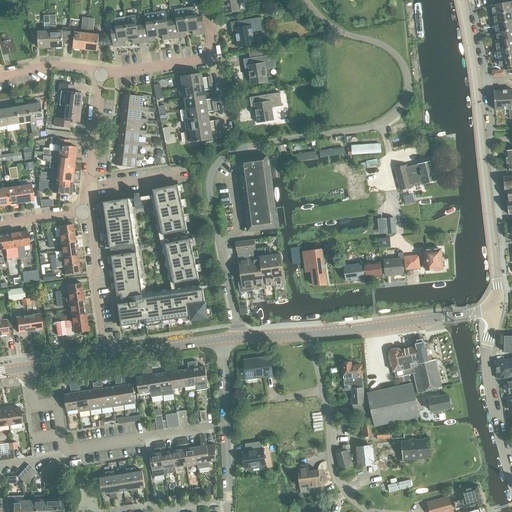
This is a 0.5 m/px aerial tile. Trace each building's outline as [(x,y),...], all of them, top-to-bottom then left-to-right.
[(239,0),(218,0),(219,1),(222,1),(224,14),(241,11),(239,0)] [(511,2),(491,6),(493,15),(511,11),(511,2)] [(195,7),(185,8),(189,31),(193,30),(193,35),(204,34),(205,34),(203,20),(202,17),(197,17),(195,7)] [(177,20),(172,21),(174,38),(185,37),(184,32),(189,31),(185,8),(175,9),(177,20)] [(165,11),(155,12),(158,35),(163,35),(163,40),(174,38),(172,21),(167,22),(165,11)] [(511,20),(511,11),(493,15),(494,24),(511,20)] [(147,25),(142,25),(144,42),(155,41),(154,36),(158,35),(155,12),(145,14),(147,25)] [(63,41),(68,42),(69,28),(62,27),(62,30),(55,30),(55,28),(55,15),(49,15),(50,28),(51,47),(63,47),(63,41)] [(135,15),(125,16),(128,40),(133,39),(133,44),(144,42),(142,25),(137,26),(135,15)] [(112,29),(106,30),(108,46),(114,46),(114,47),(125,45),(124,40),(128,40),(125,16),(115,18),(117,29),(113,29),(112,29)] [(76,29),(69,28),(68,42),(74,42),(73,48),(85,49),(89,18),(83,17),(82,33),(75,32),(76,29)] [(253,32),(263,30),(261,17),(230,22),(233,35),(236,34),(238,47),(255,45),(253,32)] [(93,34),(94,18),(89,18),(85,49),(97,51),(99,35),(93,34)] [(496,33),(511,29),(511,20),(494,24),(496,33)] [(0,30),(0,41),(2,53),(15,51),(11,28),(0,30)] [(38,48),(51,47),(50,28),(45,29),(45,31),(38,31),(38,28),(32,28),(32,40),(38,40),(38,48)] [(511,29),(496,33),(497,41),(511,38),(511,29)] [(497,50),(511,47),(511,38),(497,41),(495,41),(497,50)] [(511,57),(511,47),(497,50),(498,60),(511,57)] [(266,69),(276,68),(274,54),(244,59),(246,72),(249,72),(251,85),(268,82),(266,69)] [(500,68),(511,66),(511,57),(498,60),(500,68)] [(181,76),(183,87),(212,83),(211,76),(202,78),(201,73),(181,76)] [(213,89),(212,83),(183,87),(185,98),(205,95),(204,90),(213,89)] [(59,84),(58,91),(61,92),(59,105),(65,106),(80,107),(82,93),(73,92),(74,86),(59,84)] [(511,89),(493,91),(495,110),(509,109),(509,119),(511,118),(511,89)] [(272,107),(282,106),(280,92),(250,97),(252,110),(255,110),(257,123),(274,120),(272,107)] [(124,94),(123,106),(142,109),(142,106),(143,99),(150,100),(151,96),(151,95),(143,95),(143,96),(124,94)] [(206,100),(205,95),(185,98),(187,109),(216,104),(215,98),(206,100)] [(30,121),(29,121),(31,131),(32,137),(39,135),(37,130),(36,130),(34,120),(42,119),(39,102),(27,105),(30,121)] [(187,109),(181,110),(183,121),(185,121),(209,117),(208,112),(217,111),(216,104),(187,109)] [(18,123),(29,121),(30,121),(27,105),(15,107),(18,123)] [(78,121),(80,107),(65,106),(64,119),(55,118),(55,125),(69,127),(70,120),(78,121)] [(123,106),(122,118),(141,120),(141,118),(142,111),(149,111),(149,107),(142,106),(142,109),(123,106)] [(15,107),(3,109),(6,125),(18,123),(15,107)] [(185,121),(187,132),(220,126),(219,120),(209,121),(209,117),(185,121)] [(122,118),(121,130),(140,132),(140,130),(141,122),(148,123),(148,121),(148,119),(141,118),(141,120),(122,118)] [(211,134),(221,132),(220,126),(187,132),(185,132),(186,143),(212,139),(211,134)] [(121,130),(119,142),(138,144),(139,142),(139,134),(146,135),(147,133),(147,131),(140,130),(140,132),(121,130)] [(44,148),(43,155),(74,159),(76,146),(68,146),(69,140),(58,139),(58,144),(60,145),(59,152),(49,150),(49,148),(44,148)] [(119,142),(118,153),(137,155),(137,153),(138,146),(145,147),(145,145),(146,142),(139,142),(138,144),(119,142)] [(352,145),(352,155),(381,153),(381,143),(352,145)] [(319,156),(345,152),(344,146),(319,149),(319,156)] [(315,150),(291,154),(292,161),(317,157),(315,150)] [(20,152),(11,153),(12,159),(12,161),(22,160),(20,152)] [(118,153),(117,165),(136,167),(137,158),(144,158),(144,156),(144,154),(137,153),(137,155),(118,153)] [(58,163),(57,169),(73,170),(74,159),(43,155),(42,161),(58,163)] [(289,171),(287,155),(281,156),(282,171),(289,171)] [(248,230),(261,228),(276,226),(267,156),(239,160),(248,230)] [(378,165),(377,159),(366,161),(367,168),(378,165)] [(406,165),(395,168),(401,191),(412,189),(412,187),(437,180),(432,161),(418,164),(418,165),(412,166),(407,168),(406,165)] [(16,167),(8,168),(10,179),(18,178),(16,167)] [(72,182),(73,170),(57,169),(56,181),(72,182)] [(505,191),(507,191),(508,200),(507,200),(508,214),(511,214),(511,175),(503,176),(505,191)] [(54,193),(70,195),(72,182),(56,181),(54,193)] [(33,200),(31,184),(19,186),(21,202),(33,200)] [(187,230),(181,200),(178,184),(162,188),(153,189),(163,235),(172,233),(187,230)] [(9,204),(21,202),(19,186),(7,188),(9,204)] [(7,188),(0,189),(0,205),(9,204),(7,188)] [(405,194),(407,203),(413,202),(411,193),(405,194)] [(143,298),(128,194),(99,198),(106,248),(110,248),(117,296),(121,296),(122,303),(118,304),(121,326),(140,323),(140,321),(145,320),(146,327),(190,321),(208,318),(206,302),(205,302),(203,289),(184,292),(143,298)] [(387,233),(389,233),(396,233),(395,217),(385,218),(387,233)] [(72,224),(58,226),(60,238),(74,236),(72,224)] [(27,231),(15,233),(17,246),(16,247),(17,254),(18,254),(19,257),(19,259),(25,258),(23,246),(29,245),(27,231)] [(3,235),(5,248),(16,247),(17,246),(15,233),(3,235)] [(60,238),(62,250),(76,248),(74,236),(60,238)] [(380,246),(391,245),(390,236),(379,237),(380,246)] [(199,278),(193,252),(190,238),(174,242),(165,244),(174,284),(182,282),(199,278)] [(237,250),(255,247),(254,240),(236,242),(237,250)] [(297,247),(291,248),(293,263),(299,262),(297,247)] [(50,256),(51,264),(77,260),(76,248),(62,250),(63,257),(55,258),(54,255),(50,256)] [(314,285),(320,285),(326,284),(321,249),(303,252),(306,271),(312,271),(314,285)] [(440,250),(425,251),(426,270),(442,269),(442,267),(444,266),(444,262),(441,262),(440,250)] [(241,271),(238,271),(239,283),(240,288),(242,287),(242,289),(252,288),(252,290),(265,289),(264,286),(260,256),(254,257),(253,251),(238,253),(239,259),(241,271)] [(399,259),(384,260),(386,276),(403,274),(401,259),(404,258),(403,252),(399,253),(399,259)] [(280,254),(270,255),(274,285),(275,285),(276,286),(282,286),(284,284),(283,283),(284,283),(280,254)] [(270,255),(260,256),(264,286),(274,285),(270,255)] [(419,255),(405,257),(406,269),(420,268),(419,258),(419,255)] [(344,266),(346,281),(383,276),(381,261),(373,262),(372,257),(366,257),(367,263),(344,266)] [(65,274),(79,272),(77,260),(51,264),(51,267),(51,270),(57,270),(57,268),(64,267),(65,274)] [(49,264),(41,265),(42,274),(43,281),(55,279),(54,273),(45,274),(44,267),(49,266),(49,265),(49,264)] [(39,280),(37,270),(22,272),(23,282),(39,280)] [(67,285),(69,297),(83,295),(81,283),(67,285)] [(21,299),(22,305),(26,304),(25,298),(23,288),(7,290),(9,301),(21,299)] [(66,304),(70,304),(70,309),(84,307),(83,295),(69,297),(69,298),(65,299),(66,304)] [(58,317),(59,322),(86,319),(84,307),(70,309),(71,315),(63,316),(63,313),(58,314),(58,317)] [(42,328),(40,314),(28,315),(30,330),(42,328)] [(18,332),(30,330),(28,315),(16,317),(18,332)] [(0,334),(8,333),(6,319),(0,320),(0,334)] [(59,322),(55,323),(57,335),(66,334),(65,328),(73,327),(74,333),(88,331),(86,319),(59,322)] [(414,373),(418,393),(420,393),(442,388),(441,387),(437,369),(439,366),(438,360),(435,359),(431,360),(428,344),(424,342),(423,337),(416,339),(417,344),(414,347),(401,350),(398,348),(391,349),(389,352),(394,371),(395,371),(396,377),(408,375),(414,373)] [(271,374),(269,358),(244,361),(247,377),(271,374)] [(511,358),(495,361),(498,379),(511,376),(511,358)] [(184,387),(196,385),(192,361),(187,362),(188,369),(182,370),(184,387)] [(197,361),(192,361),(196,385),(197,391),(208,389),(207,383),(208,383),(205,366),(198,367),(197,361)] [(363,387),(362,365),(352,366),(351,362),(343,363),(344,386),(351,385),(351,388),(363,387)] [(165,366),(166,372),(159,373),(163,396),(174,394),(173,389),(173,388),(171,372),(170,369),(170,365),(165,366)] [(150,392),(151,398),(163,396),(159,373),(153,374),(152,373),(152,368),(147,369),(148,373),(151,392),(150,392)] [(136,377),(139,394),(150,392),(151,392),(148,373),(147,369),(142,369),(143,374),(143,376),(136,377)] [(175,371),(171,372),(173,388),(184,387),(182,370),(175,371)] [(409,380),(408,375),(396,377),(398,383),(409,380)] [(133,383),(121,385),(124,405),(136,403),(133,383)] [(374,426),(398,421),(416,417),(419,416),(412,383),(367,393),(374,426)] [(121,385),(110,387),(113,407),(124,405),(121,385)] [(110,387),(98,389),(102,409),(113,407),(110,387)] [(352,404),(364,403),(363,387),(351,388),(352,404)] [(102,409),(98,389),(87,391),(90,411),(102,409)] [(87,391),(76,392),(79,409),(79,412),(90,411),(87,391)] [(67,411),(79,409),(76,392),(64,394),(67,411)] [(448,394),(426,399),(427,404),(430,403),(432,411),(433,411),(433,413),(435,414),(440,413),(441,411),(441,409),(451,407),(448,394)] [(352,404),(353,414),(369,413),(368,403),(364,403),(352,404)] [(20,408),(7,410),(9,425),(22,423),(20,408)] [(0,410),(0,425),(9,425),(7,410),(0,410)] [(188,425),(186,410),(177,412),(177,413),(177,414),(179,426),(188,425)] [(206,410),(200,411),(202,423),(208,422),(206,410)] [(168,428),(179,426),(177,414),(177,413),(166,414),(167,423),(168,428)] [(155,416),(157,430),(164,429),(162,415),(155,416)] [(418,423),(416,417),(398,421),(399,427),(418,423)] [(364,438),(375,435),(372,420),(361,422),(364,438)] [(439,429),(425,432),(427,440),(429,439),(430,443),(428,444),(432,463),(452,458),(450,449),(451,448),(450,442),(448,441),(448,440),(439,441),(438,437),(441,437),(439,429)] [(201,446),(195,447),(198,464),(197,464),(198,469),(211,467),(209,462),(216,461),(215,457),(216,444),(214,445),(207,446),(205,436),(199,437),(201,446)] [(186,466),(197,464),(198,464),(195,447),(189,448),(187,438),(182,439),(186,466)] [(177,440),(179,450),(173,450),(175,468),(186,466),(182,439),(177,440)] [(266,465),(262,441),(245,444),(246,451),(242,452),(245,469),(266,465)] [(13,449),(12,442),(7,443),(8,450),(8,451),(0,452),(0,459),(14,458),(13,449)] [(153,476),(165,474),(165,473),(160,442),(155,443),(156,453),(150,454),(153,476)] [(165,442),(160,442),(165,473),(176,472),(175,468),(173,450),(166,451),(165,442)] [(414,442),(402,445),(405,458),(410,457),(412,467),(432,463),(428,444),(419,445),(418,445),(415,445),(414,442)] [(357,464),(374,464),(373,443),(357,444),(357,464)] [(336,453),(342,477),(354,474),(348,450),(336,453)] [(39,473),(43,477),(54,465),(50,461),(39,473)] [(18,476),(22,480),(33,468),(28,464),(18,476)] [(308,464),(298,466),(300,487),(320,485),(318,470),(309,471),(308,464)] [(58,469),(54,465),(43,477),(48,481),(58,469)] [(135,467),(131,468),(135,494),(138,494),(138,488),(145,487),(142,471),(136,472),(135,467)] [(37,472),(33,468),(22,480),(26,484),(37,472)] [(127,469),(127,473),(121,474),(124,491),(131,489),(132,495),(135,494),(131,468),(127,469)] [(110,493),(111,498),(114,498),(110,471),(105,472),(106,477),(99,478),(102,494),(110,493)] [(114,471),(110,471),(114,498),(117,497),(116,492),(124,491),(121,474),(115,475),(114,471)] [(390,491),(414,485),(412,477),(388,483),(390,491)] [(465,508),(482,503),(477,486),(460,491),(462,499),(454,502),(456,508),(464,506),(465,508)] [(211,494),(209,487),(202,488),(203,495),(211,494)] [(18,495),(7,496),(7,511),(23,511),(23,500),(22,495),(18,495)] [(44,495),(33,495),(33,499),(34,511),(44,511),(44,499),(44,495)] [(428,502),(430,511),(453,511),(449,496),(428,502)] [(62,511),(62,498),(55,498),(44,499),(44,511),(62,511)] [(34,511),(33,499),(23,500),(23,511),(34,511)]
